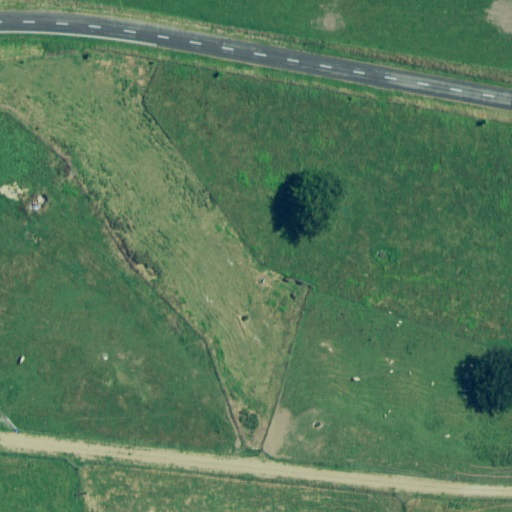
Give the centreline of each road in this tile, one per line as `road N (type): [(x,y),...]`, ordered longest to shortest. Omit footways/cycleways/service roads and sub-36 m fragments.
road 1 (unclassified): [(511,97),(86,22),(0,20)]
road 2 (track): [(511,491),(0,441)]
